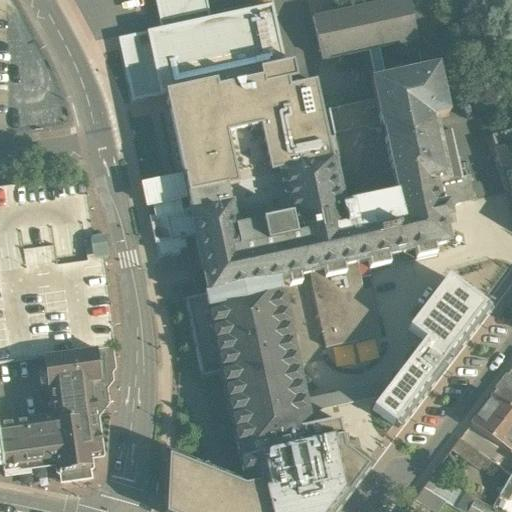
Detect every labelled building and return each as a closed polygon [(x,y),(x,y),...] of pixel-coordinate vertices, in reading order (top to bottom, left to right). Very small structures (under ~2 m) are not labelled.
[(153,0),(156,10),(160,30),(209,19),(205,0),(153,0)] [(406,0),(401,0),(312,20),(317,42),(321,62),(367,52),(377,50),(394,46),(397,58),(418,53),(406,0)] [(511,10),(509,0),(504,0),(501,1),(507,22),(511,20),(511,10)] [(160,30),(116,39),(130,101),(150,96),(159,94),(214,83),(215,89),(254,81),(261,80),(259,72),(264,71),(285,66),(272,6),(209,19),(160,30)] [(511,20),(507,22),(502,23),(507,44),(511,42),(511,20)] [(377,50),(367,52),(374,82),(383,79),(377,50)] [(254,81),(215,89),(226,139),(231,138),(236,161),(230,162),(235,185),(225,187),(229,202),(235,230),(242,228),(280,220),(281,220),(289,218),(279,172),(331,161),(327,141),(314,84),(288,90),(287,83),(296,81),(292,64),(285,66),(264,71),(259,72),(261,80),(254,81)] [(242,228),(235,230),(229,202),(190,210),(195,237),(208,295),(204,296),(221,373),(240,461),(256,458),(313,445),(342,439),(342,438),(338,422),(309,428),(307,415),(305,404),(277,282),(287,279),(289,288),(300,285),(298,277),(309,275),(322,272),(324,280),(344,276),(343,267),(356,265),(367,262),(369,271),(389,266),(387,258),(400,255),(402,264),(436,257),(434,248),(447,245),(442,221),(434,185),(447,183),(437,135),(434,119),(447,116),(437,68),(383,79),(374,82),(370,82),(374,101),(380,130),(381,130),(395,195),(388,197),(350,205),(341,207),(331,161),(279,172),(289,218),(281,220),(280,220),(242,228)] [(226,139),(215,89),(214,83),(159,94),(176,178),(180,177),(182,188),(185,201),(181,202),(183,211),(190,210),(229,202),(225,187),(235,185),(230,162),(236,161),(231,138),(226,139)] [(374,101),(327,111),(333,139),(327,141),(331,161),(341,207),(350,205),(388,197),(395,195),(381,130),(380,130),(374,101)] [(511,130),(490,138),(495,153),(511,147),(511,130)] [(461,179),(451,131),(449,132),(437,135),(447,183),(434,185),(442,221),(449,219),(446,207),(473,202),(467,177),(461,179)] [(511,147),(495,153),(511,201),(511,147)] [(84,177),(0,188),(0,364),(30,361),(42,359),(108,350),(117,349),(104,261),(106,260),(107,257),(104,240),(103,238),(101,237),(92,238),(84,177)] [(167,179),(142,184),(144,196),(146,208),(150,208),(181,202),(185,201),(182,188),(180,177),(176,178),(167,179)] [(183,211),(181,202),(150,208),(152,218),(149,219),(160,260),(178,256),(177,251),(185,249),(183,240),(195,237),(190,210),(183,211)] [(356,265),(343,267),(344,276),(324,280),(322,272),(309,275),(325,349),(379,337),(369,291),(362,293),(356,265)] [(372,411),(399,431),(444,371),(439,367),(445,360),(449,363),(489,311),(446,279),(407,331),(423,343),(392,384),(382,399),(372,411)] [(204,296),(185,300),(201,377),(221,373),(204,296)] [(108,350),(42,359),(46,391),(48,391),(51,418),(48,418),(54,424),(94,418),(94,416),(97,415),(98,413),(98,411),(105,403),(104,396),(101,394),(99,382),(101,382),(101,383),(107,382),(108,381),(107,373),(111,369),(108,350)] [(511,370),(491,398),(511,410),(511,370)] [(367,390),(305,404),(307,415),(357,405),(382,399),(392,384),(367,390)] [(511,410),(491,398),(470,425),(509,453),(511,448),(511,410)] [(12,424),(0,425),(0,451),(2,468),(47,462),(46,455),(51,454),(52,461),(56,460),(58,473),(61,473),(60,472),(68,471),(68,472),(70,471),(70,470),(78,469),(78,470),(80,470),(79,469),(87,468),(87,469),(90,469),(89,466),(87,457),(88,457),(88,456),(96,455),(97,456),(99,455),(94,418),(54,424),(48,418),(44,419),(41,421),(39,419),(12,423),(12,424)] [(358,454),(348,447),(346,437),(342,438),(342,439),(344,449),(355,457),(358,454)] [(264,495),(256,458),(240,461),(245,486),(243,486),(167,456),(163,511),(336,511),(369,468),(355,457),(344,449),(342,439),(313,445),(321,483),(264,495)] [(486,460),(458,441),(450,451),(479,471),(486,460)] [(313,445),(256,458),(264,495),(321,483),(313,445)] [(511,511),(511,477),(510,476),(510,477),(510,476),(491,510),(495,511),(511,511)] [(437,511),(444,502),(423,489),(414,501),(429,511),(437,511)] [(495,511),(491,510),(465,495),(457,510),(459,511),(495,511)]
